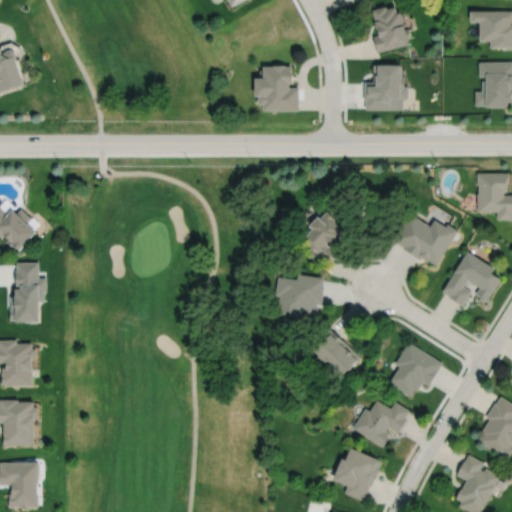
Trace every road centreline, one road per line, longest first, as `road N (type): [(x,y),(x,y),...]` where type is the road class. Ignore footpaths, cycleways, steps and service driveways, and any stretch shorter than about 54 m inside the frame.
road 1 (track): [(47,0),(93,95),(102,165),(174,179),(199,196),(211,218),(215,253),(192,338),(187,511)]
road 2 (tertiary): [(0,140),(511,138)]
road 3 (residential): [(511,310),(395,511)]
road 4 (residential): [(332,141),(330,59),(308,0)]
road 5 (residential): [(373,288),(483,357)]
